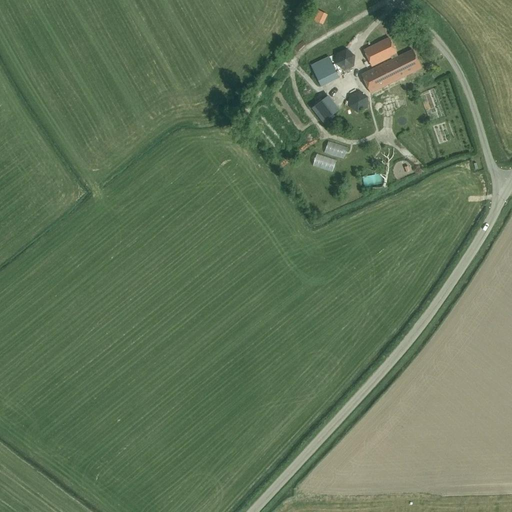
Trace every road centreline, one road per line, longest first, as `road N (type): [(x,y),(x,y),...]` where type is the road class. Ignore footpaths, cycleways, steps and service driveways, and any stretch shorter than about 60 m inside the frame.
road 1 (unclassified): [(251,511),(407,342),(502,196)]
road 2 (unclassified): [(502,196),(454,64),(393,0)]
